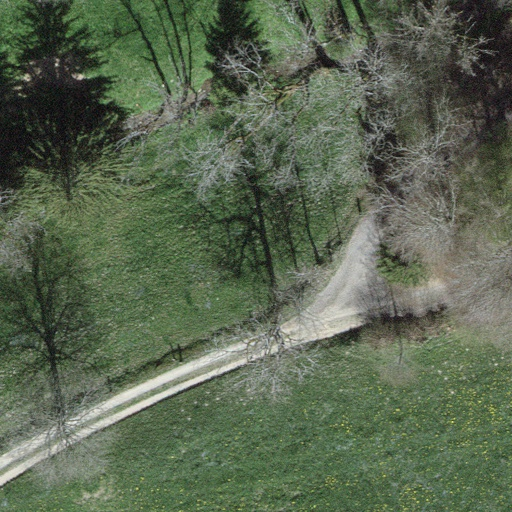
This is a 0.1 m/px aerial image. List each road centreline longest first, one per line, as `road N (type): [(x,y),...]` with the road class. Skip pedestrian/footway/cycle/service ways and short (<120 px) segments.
road 1 (track): [(0,465),(108,406),(306,319)]
road 2 (track): [(306,319),(349,277),(376,222),(511,86)]
road 3 (track): [(306,319),(431,296),(511,256)]
